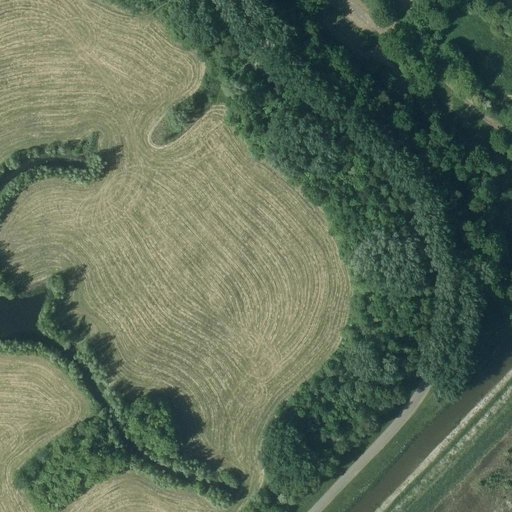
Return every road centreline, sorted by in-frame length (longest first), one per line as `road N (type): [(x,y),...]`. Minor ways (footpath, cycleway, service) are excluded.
road 1 (unclassified): [(313,511),(427,380),(446,331),(449,257),(435,207),(407,159),(236,0)]
road 2 (track): [(511,134),(405,40)]
